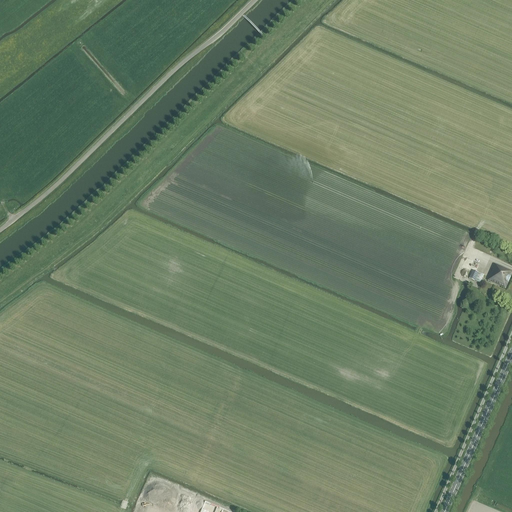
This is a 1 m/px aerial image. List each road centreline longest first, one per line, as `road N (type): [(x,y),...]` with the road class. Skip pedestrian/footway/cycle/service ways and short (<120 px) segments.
road 1 (unclassified): [(0,230),(254,0)]
road 2 (primary): [(444,511),(511,354)]
